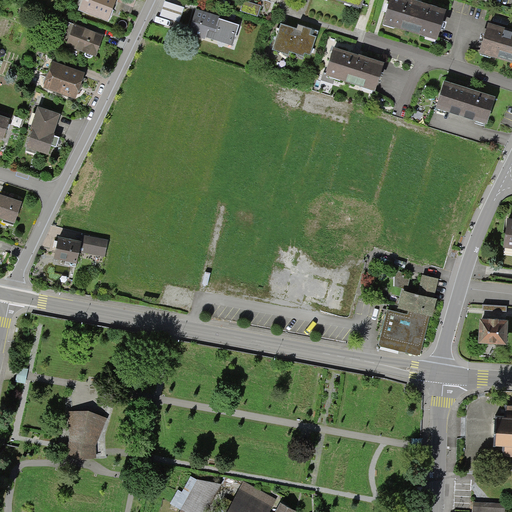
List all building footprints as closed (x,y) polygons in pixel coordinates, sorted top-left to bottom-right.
[(83,0),(79,10),(110,21),(117,0),(83,0)] [(174,0),(165,0),(162,13),(181,19),(185,3),(174,0)] [(328,0),(362,11),(365,0),(328,0)] [(434,41),(442,12),(415,4),(400,0),(388,0),(381,27),(434,41)] [(262,7),(244,1),(241,12),(258,17),(262,7)] [(235,46),(243,24),(198,9),(191,32),(235,46)] [(288,53),(309,59),(317,32),(295,25),(293,32),(278,28),(270,54),(286,59),(288,53)] [(66,47),(96,57),(104,37),(73,26),(66,47)] [(477,55),(511,64),(511,33),(485,26),(477,55)] [(372,94),(381,66),(353,57),(331,50),(322,78),(372,94)] [(45,89),(77,99),(85,74),(52,64),(45,89)] [(484,126),(492,99),(468,92),(441,84),(433,110),(484,126)] [(26,148),(48,156),(56,135),(54,134),(61,116),(38,108),(31,131),(32,131),(26,148)] [(0,139),(3,140),(10,119),(0,116),(0,139)] [(0,220),(16,225),(22,203),(0,196),(0,220)] [(511,220),(505,219),(501,250),(511,251),(511,220)] [(79,239),(56,236),(53,258),(76,262),(79,239)] [(101,258),(105,241),(86,237),(83,253),(101,258)] [(381,338),(421,347),(438,278),(423,275),(418,294),(405,291),(400,312),(388,309),(381,338)] [(481,340),(505,341),(506,319),(482,317),(481,340)] [(511,403),(505,403),(504,415),(495,415),(494,429),(493,443),(502,444),(502,455),(511,455),(511,403)] [(62,456),(95,460),(96,445),(108,419),(65,412),(68,441),(62,456)] [(295,511),(243,483),(231,502),(217,494),(222,485),(198,480),(179,511),(295,511)] [(504,511),(505,503),(491,502),(477,502),(476,511),(504,511)]
